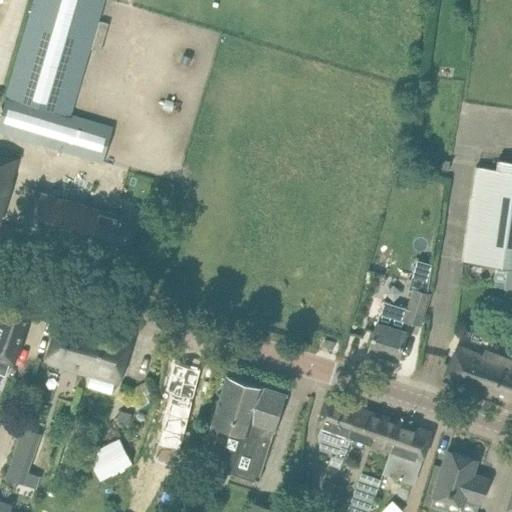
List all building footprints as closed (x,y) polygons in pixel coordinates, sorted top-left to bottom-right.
[(34,0),(0,117),(0,131),(59,149),(70,114),(103,0),(34,0)] [(70,114),(59,149),(103,161),(113,127),(70,114)] [(10,156),(11,152),(0,148),(0,217),(18,159),(10,156)] [(465,241),(463,261),(507,267),(511,267),(511,170),(511,171),(511,169),(511,161),(497,160),(496,168),(476,166),(465,241)] [(34,190),(28,210),(22,230),(128,261),(140,221),(34,190)] [(408,307),(405,320),(409,321),(420,324),(429,293),(426,292),(428,278),(414,273),(411,285),(415,286),(414,288),(408,307)] [(0,370),(7,373),(9,363),(13,364),(25,326),(32,307),(3,298),(0,307),(0,370)] [(374,329),(369,348),(398,357),(406,331),(409,321),(405,320),(408,307),(384,300),(381,308),(377,322),(374,329)] [(132,336),(60,317),(45,361),(118,382),(126,355),(132,336)] [(511,360),(498,355),(495,359),(476,352),(458,345),(444,378),(511,405),(511,360)] [(170,395),(157,441),(179,448),(192,402),(191,402),(192,398),(193,398),(201,369),(175,361),(167,390),(173,392),(172,396),(170,395)] [(207,449),(202,464),(227,472),(229,473),(257,481),(274,430),(280,413),(286,394),(227,375),(220,394),(203,447),(207,449)] [(147,382),(128,393),(122,396),(127,405),(132,401),(137,409),(156,399),(147,382)] [(319,415),(316,423),(321,425),(318,435),(319,441),(333,447),(327,463),(339,468),(343,459),(352,436),(357,437),(358,432),(351,430),(353,425),(351,425),(357,407),(326,396),(319,415)] [(357,407),(351,425),(353,425),(351,430),(358,432),(357,437),(390,449),(399,421),(357,407)] [(120,410),(117,419),(129,423),(132,413),(120,410)] [(390,449),(382,472),(412,483),(421,460),(424,451),(431,432),(399,421),(390,449)] [(24,427),(6,477),(18,481),(22,470),(26,471),(40,433),(24,427)] [(119,438),(88,455),(102,482),(133,466),(119,438)] [(447,450),(441,469),(433,495),(449,500),(450,495),(464,499),(465,497),(480,502),(488,478),(472,473),(477,459),(447,450)] [(369,511),(379,486),(381,479),(363,472),(347,511),(369,511)] [(293,498),(293,497),(298,482),(300,476),(288,473),(281,495),(293,498)] [(293,498),(288,511),(306,511),(309,502),(311,497),(314,487),(313,487),(298,482),(293,497),(293,498)] [(156,511),(173,511),(179,491),(163,487),(156,511)] [(247,511),(281,511),(250,503),(247,511)]
